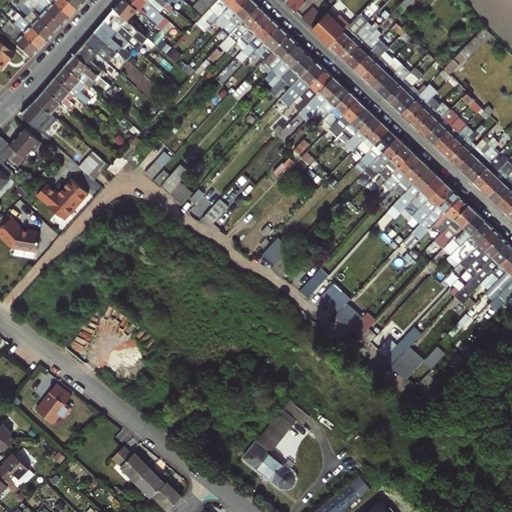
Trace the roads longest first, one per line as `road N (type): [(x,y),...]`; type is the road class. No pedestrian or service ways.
road 1 (track): [(0,309),(124,177),(386,372),(425,423)]
road 2 (residential): [(268,0),(511,233)]
road 3 (residential): [(0,315),(209,480)]
road 4 (tertiary): [(106,0),(0,115)]
